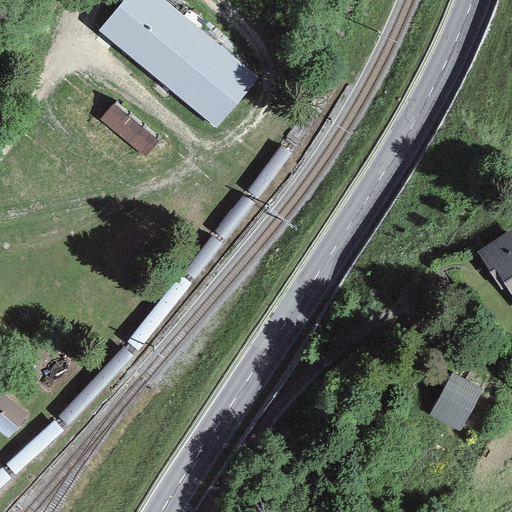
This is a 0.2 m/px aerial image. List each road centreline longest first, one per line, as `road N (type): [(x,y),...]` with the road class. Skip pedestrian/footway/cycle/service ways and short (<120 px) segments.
road 1 (secondary): [(161,511),(387,168),(473,0)]
road 2 (track): [(210,0),(271,61),(269,85),(250,119),(205,156),(63,231),(0,247)]
road 3 (track): [(0,147),(77,23)]
